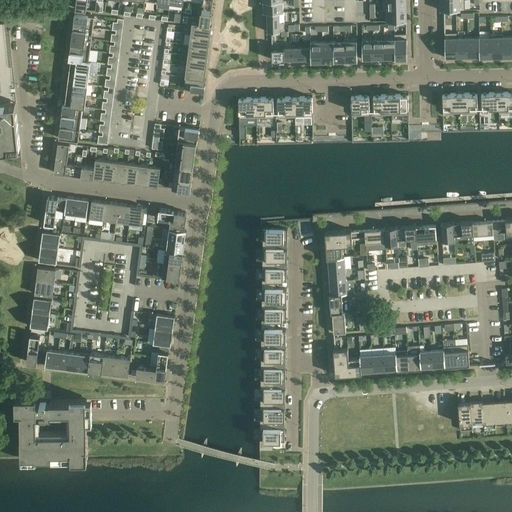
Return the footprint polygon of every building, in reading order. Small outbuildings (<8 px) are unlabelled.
[(87,0),(76,0),(75,8),(86,10),(87,0)] [(202,0),(199,24),(210,26),(210,25),(213,0),(202,0)] [(382,0),(382,1),(382,8),(382,11),(385,11),(385,10),(406,10),(406,0),(382,0)] [(440,0),(441,9),(440,10),(444,10),(446,10),(452,10),(457,10),(465,10),(464,0),(440,0)] [(284,1),(263,1),(264,1),(264,11),(263,11),(263,12),(267,12),(279,12),(283,12),(284,12),(284,11),(283,11),(283,1),(284,1)] [(406,10),(385,10),(385,11),(385,21),(387,21),(394,21),(399,21),(405,21),(407,21),(407,20),(406,10)] [(268,31),(267,31),(267,32),(272,32),(280,31),(285,31),(284,22),(280,22),(279,12),(267,12),(268,31)] [(95,15),(75,13),(73,24),(93,27),(95,15)] [(199,24),(192,23),(191,34),(210,36),(212,25),(210,25),(210,26),(199,24)] [(93,27),(73,24),(72,36),(92,38),(93,27)] [(457,33),(445,33),(445,58),(446,58),(446,57),(457,57),(457,38),(457,33)] [(210,36),(191,34),(189,44),(209,47),(210,36)] [(407,34),(395,34),(395,37),(395,58),(395,60),(396,60),(396,59),(407,59),(407,34)] [(503,34),(490,35),(490,37),(491,37),(491,57),(503,56),(502,37),(503,37),(503,34)] [(72,36),(70,47),(90,50),(92,38),(72,36)] [(479,37),(468,37),(468,56),(479,56),(480,56),(480,37),(480,36),(479,36),(479,37)] [(511,36),(503,37),(502,37),(503,56),(511,56),(511,36)] [(374,37),(362,37),(362,49),(362,59),(363,59),(374,58),(373,39),(374,39),(374,37)] [(395,37),(384,37),(384,39),(385,58),(395,58),(395,37)] [(457,38),(457,57),(468,56),(468,37),(457,38)] [(479,56),(479,58),(480,58),(480,57),(491,57),(491,37),(490,37),(480,37),(480,56),(479,56)] [(357,39),(345,39),(345,41),(346,61),(357,61),(357,62),(358,62),(357,39)] [(374,39),(373,39),(374,58),(385,58),(384,39),(374,39)] [(311,41),(310,41),(311,47),(311,59),(311,62),(312,62),(323,62),(322,42),(311,42),(311,41)] [(333,42),(322,42),(323,62),(334,61),(334,62),(334,41),(333,41),(333,42)] [(334,41),(334,62),(334,61),(346,61),(345,41),(334,42),(334,41)] [(209,47),(189,44),(188,55),(208,58),(209,47)] [(90,50),(70,47),(69,59),(71,59),(89,61),(89,60),(90,50)] [(311,47),(292,48),(292,59),(311,59),(311,47)] [(292,48),(272,48),(272,60),(280,60),(285,60),(292,59),(292,48)] [(208,58),(188,55),(186,66),(206,69),(208,58)] [(71,59),(70,70),(89,73),(91,61),(89,60),(89,61),(71,59)] [(186,66),(185,77),(186,77),(205,79),(206,69),(186,66)] [(89,73),(70,70),(68,81),(88,84),(89,73)] [(205,79),(186,77),(184,88),(204,90),(206,79),(205,79)] [(88,84),(68,81),(67,93),(86,95),(88,84)] [(489,93),(481,93),(482,113),(488,113),(487,108),(498,108),(499,108),(499,92),(489,92),(489,93)] [(499,108),(498,108),(498,113),(511,112),(511,92),(508,93),(508,92),(503,92),(499,92),(499,108)] [(67,93),(65,104),(83,106),(83,107),(85,107),(86,95),(67,93)] [(450,94),(442,94),(443,114),(460,113),(460,93),(450,93),(450,94)] [(470,93),(460,93),(460,113),(478,113),(477,93),(470,93)] [(381,96),(373,96),(374,116),(391,115),(391,95),(386,95),(381,95),(381,96)] [(395,95),(391,95),(391,115),(403,115),(403,122),(409,122),(408,115),(408,95),(400,95),(395,95)] [(285,97),(278,97),(278,117),(295,117),(295,96),(293,96),(293,97),(291,97),(285,97)] [(295,96),(295,117),(313,116),(312,99),(312,97),(305,97),(305,96),(299,96),(299,97),(297,97),(297,96),(295,96)] [(351,103),(351,106),(352,116),(365,116),(365,122),(372,122),(372,115),(370,115),(369,96),(362,96),(356,96),(351,96),(351,103)] [(246,98),(239,98),(239,130),(240,130),(246,130),(246,125),(257,125),(257,118),(256,97),(246,98)] [(266,97),(256,97),(257,118),(274,117),(274,98),(266,98),(266,97)] [(65,103),(63,103),(62,115),(81,118),(83,106),(65,104),(65,103)] [(0,148),(20,147),(18,123),(17,123),(17,124),(13,124),(12,106),(0,106),(0,148)] [(81,118),(62,115),(60,126),(80,129),(81,118)] [(80,129),(60,126),(59,138),(78,141),(80,129)] [(199,129),(180,126),(178,140),(197,142),(198,142),(199,129)] [(382,127),(372,127),(372,131),(372,136),(377,136),(377,133),(382,133),(382,127)] [(178,140),(177,152),(195,154),(197,142),(178,140)] [(70,144),(58,142),(54,172),(65,174),(67,163),(70,144)] [(195,154),(177,152),(175,163),(194,166),(195,154)] [(104,179),(107,160),(95,159),(94,167),(95,167),(93,177),(99,178),(99,179),(104,180),(105,179),(104,179)] [(117,161),(107,160),(104,179),(105,179),(109,180),(109,181),(115,181),(115,180),(117,161)] [(128,163),(117,161),(115,180),(120,181),(120,182),(126,183),(126,182),(128,163)] [(67,163),(65,174),(93,177),(95,167),(94,167),(67,163)] [(139,164),(128,163),(126,182),(131,182),(131,183),(137,184),(137,183),(136,183),(139,164)] [(194,166),(175,163),(174,175),(192,178),(194,166)] [(149,166),(139,164),(136,183),(137,183),(142,184),(141,185),(147,185),(147,184),(149,166)] [(161,167),(149,166),(147,184),(152,185),(152,186),(158,187),(158,186),(159,180),(161,167)] [(192,178),(174,175),(172,188),(190,190),(192,178)] [(67,198),(48,195),(45,223),(44,231),(50,232),(51,224),(54,224),(56,209),(65,211),(67,198)] [(67,198),(65,211),(65,213),(76,214),(78,198),(67,196),(67,198)] [(89,199),(78,198),(76,214),(87,216),(89,199)] [(106,201),(92,199),(90,217),(103,219),(106,201)] [(119,203),(106,201),(103,219),(116,221),(119,203)] [(132,205),(119,203),(116,221),(129,222),(132,205)] [(145,206),(132,205),(129,223),(143,224),(145,206)] [(187,212),(159,208),(158,218),(170,220),(169,228),(185,230),(187,212)] [(472,221),(454,222),(455,234),(473,233),(472,221)] [(473,221),(472,221),(473,233),(473,235),(493,233),(493,228),(492,221),(473,222),(473,221)] [(454,222),(441,223),(442,240),(455,239),(455,234),(454,222)] [(416,225),(397,226),(398,239),(416,237),(416,239),(417,239),(416,226),(416,225)] [(436,225),(416,226),(417,239),(417,245),(437,244),(437,237),(436,225)] [(397,226),(384,227),(384,229),(385,241),(385,244),(398,243),(398,239),(397,226)] [(185,230),(171,229),(169,228),(168,240),(185,242),(186,231),(185,230)] [(263,249),(263,250),(266,250),(266,249),(275,249),(276,250),(287,250),(287,249),(288,229),(266,229),(266,230),(266,240),(263,240),(263,249)] [(384,229),(365,230),(365,237),(366,242),(385,241),(384,229)] [(338,231),(325,232),(326,245),(339,244),(342,244),(342,245),(353,244),(360,244),(366,243),(366,242),(365,237),(361,237),(359,238),(357,238),(352,238),(352,231),(352,230),(338,231)] [(59,248),(61,233),(43,231),(41,246),(59,248)] [(185,242),(168,240),(166,250),(183,252),(185,242)] [(339,244),(326,245),(327,257),(343,256),(342,245),(342,244),(339,244)] [(57,263),(59,248),(41,246),(39,260),(57,263)] [(262,269),(262,270),(266,270),(266,269),(276,269),(287,270),(287,250),(276,250),(275,249),(266,249),(266,250),(266,260),(263,260),(262,269)] [(166,250),(165,250),(164,263),(182,266),(183,252),(166,250)] [(494,253),(482,254),(482,262),(495,261),(494,253)] [(343,256),(327,257),(327,258),(328,258),(329,268),(345,267),(344,256),(343,256)] [(180,279),(182,266),(164,263),(162,277),(180,279)] [(54,282),(56,269),(38,266),(37,280),(54,282)] [(345,267),(329,268),(330,281),(346,279),(345,267)] [(262,289),(262,290),(266,290),(266,289),(269,289),(276,289),(276,281),(287,281),(287,270),(276,269),(266,269),(266,270),(266,280),(262,280),(262,289)] [(346,279),(330,281),(331,293),(347,292),(346,279)] [(53,296),(54,282),(37,280),(35,293),(53,296)] [(262,309),(262,310),(265,310),(265,309),(275,309),(286,310),(286,309),(287,289),(276,289),(269,289),(266,289),(266,290),(265,300),(262,300),(262,309)] [(331,293),(330,293),(331,313),(333,313),(345,312),(345,311),(343,311),(342,293),(347,293),(347,292),(331,293)] [(50,314),(52,299),(34,297),(32,312),(50,314)] [(262,329),(262,330),(265,330),(265,329),(266,329),(275,329),(275,321),(286,321),(286,310),(275,309),(265,309),(265,310),(265,321),(262,320),(262,329)] [(48,329),(50,314),(32,312),(30,326),(48,329)] [(345,312),(333,313),(334,332),(346,332),(345,312)] [(173,331),(175,316),(157,314),(155,328),(173,331)] [(171,345),(173,331),(155,328),(153,343),(171,345)] [(261,349),(261,350),(265,350),(265,349),(268,349),(275,349),(275,341),(286,341),(286,329),(275,329),(266,329),(265,329),(265,330),(265,341),(261,341),(261,349)] [(45,364),(47,350),(39,349),(40,335),(30,334),(27,362),(37,363),(45,364)] [(424,344),(420,345),(421,353),(422,367),(433,366),(432,351),(425,351),(424,344)] [(468,344),(456,345),(457,366),(470,365),(468,344)] [(420,345),(408,345),(408,350),(408,354),(409,370),(422,369),(422,367),(421,353),(420,345)] [(456,345),(443,346),(444,350),(445,365),(445,367),(457,366),(456,345)] [(335,348),(334,348),(335,375),(350,374),(349,358),(348,347),(342,348),(335,348)] [(56,367),(59,350),(47,349),(47,350),(45,364),(45,366),(56,367)] [(261,369),(261,370),(264,370),(264,369),(270,369),(274,369),(275,361),(286,361),(286,349),(275,349),(268,349),(265,349),(265,350),(265,360),(261,360),(261,369)] [(67,369),(69,352),(59,350),(56,367),(67,369)] [(165,379),(169,352),(159,350),(157,368),(156,378),(165,379)] [(408,350),(395,350),(396,353),(397,369),(397,370),(409,370),(408,354),(408,350)] [(444,350),(432,351),(433,366),(445,365),(444,350)] [(80,353),(69,352),(67,369),(78,370),(80,353)] [(90,355),(80,353),(78,370),(89,372),(89,371),(91,353),(90,353),(90,355)] [(104,354),(91,353),(89,371),(102,372),(104,354)] [(396,353),(384,354),(385,370),(397,369),(396,353)] [(117,356),(104,354),(102,372),(115,374),(117,356)] [(384,354),(373,355),(374,371),(385,370),(384,354)] [(360,357),(349,358),(350,374),(362,373),(362,372),(360,355),(360,356),(360,357)] [(373,355),(360,355),(362,372),(374,371),(373,355)] [(128,376),(131,358),(117,356),(115,374),(128,376)] [(157,368),(138,365),(136,376),(156,378),(157,368)] [(261,389),(261,390),(264,390),(264,389),(265,389),(274,389),(274,381),(285,381),(286,369),(274,369),(270,369),(264,369),(264,370),(264,380),(261,380),(261,389)] [(260,409),(260,410),(264,410),(264,409),(274,409),(279,409),(285,409),(285,389),(274,389),(265,389),(264,389),(264,390),(264,400),(261,400),(260,409)] [(88,455),(87,399),(48,400),(37,400),(37,396),(20,396),(21,456),(88,455)] [(505,400),(493,401),(494,405),(495,422),(506,421),(505,400)] [(470,401),(459,402),(460,423),(472,422),(470,401)] [(482,401),(470,401),(472,422),(483,422),(482,401)] [(482,401),(483,422),(483,423),(495,422),(494,405),(493,401),(482,402),(482,401)] [(392,402),(333,406),(334,425),(336,447),(350,446),(349,442),(395,439),(392,402)] [(260,429),(260,430),(264,430),(264,429),(272,429),(274,429),(275,429),(285,429),(285,409),(279,409),(274,409),(264,409),(264,410),(264,421),(260,421),(260,429)] [(260,440),(260,450),(281,450),(281,441),(285,441),(285,429),(275,429),(274,429),(272,429),(264,429),(264,430),(263,440),(260,440)]
